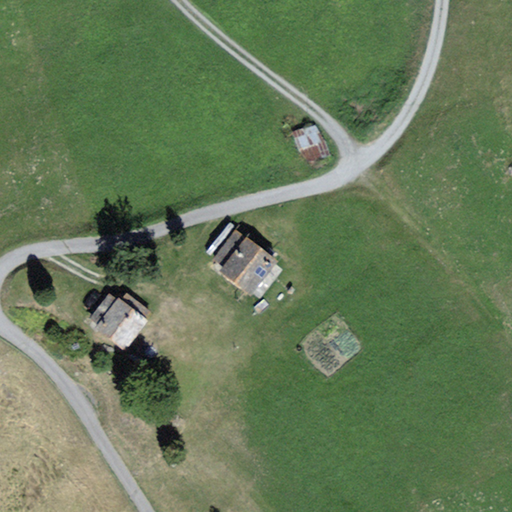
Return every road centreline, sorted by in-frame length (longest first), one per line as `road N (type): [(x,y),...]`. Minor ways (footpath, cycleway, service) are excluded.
road 1 (track): [(0,274),(13,258),(127,237),(359,166),(412,104),(434,52),(442,0)]
road 2 (track): [(176,0),(215,44),(316,114),(359,166)]
road 3 (track): [(148,511),(65,385),(0,327)]
